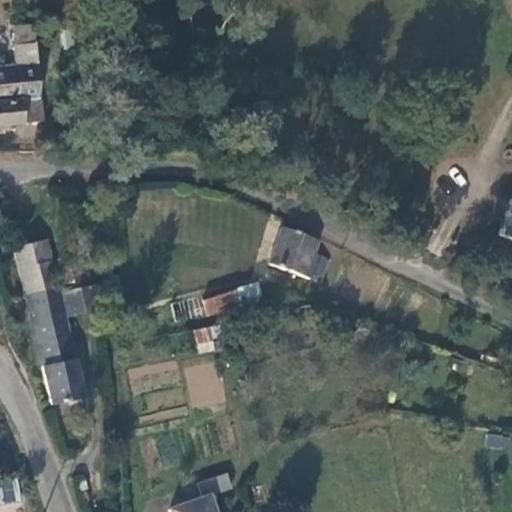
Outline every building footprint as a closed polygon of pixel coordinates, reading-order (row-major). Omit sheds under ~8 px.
[(32,28),(12,28),(12,47),(33,47),(32,28)] [(0,101),(38,100),(36,54),(33,47),(12,47),(14,65),(0,65),(0,101)] [(0,126),(39,124),(38,100),(0,101),(0,126)] [(511,207),(501,241),(511,244),(511,207)] [(320,245),(286,230),(273,265),(323,286),(332,263),(316,256),(320,245)] [(49,240),(17,247),(27,293),(59,286),(49,240)] [(83,397),(59,286),(27,293),(51,404),(83,397)] [(234,289),(207,304),(217,319),(243,304),(234,289)] [(195,328),(196,352),(216,351),(215,327),(195,328)] [(231,493),(226,479),(198,489),(203,503),(174,511),(212,511),(209,501),(231,493)] [(0,505),(16,504),(15,483),(0,484),(0,505)]
